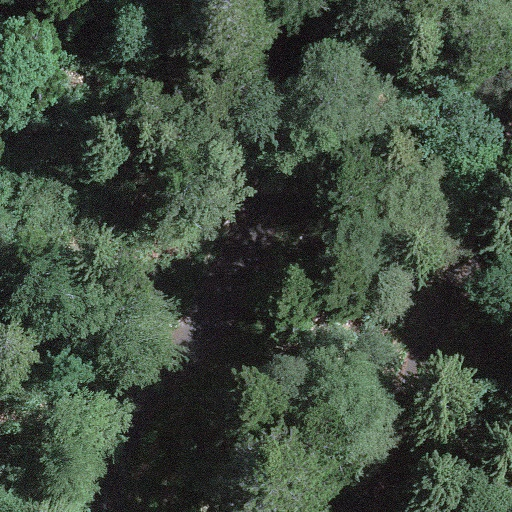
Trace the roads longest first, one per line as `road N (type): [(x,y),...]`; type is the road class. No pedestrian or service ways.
road 1 (track): [(244,0),(274,139),(267,207),(239,279),(141,417),(119,511)]
road 2 (track): [(336,511),(511,127)]
